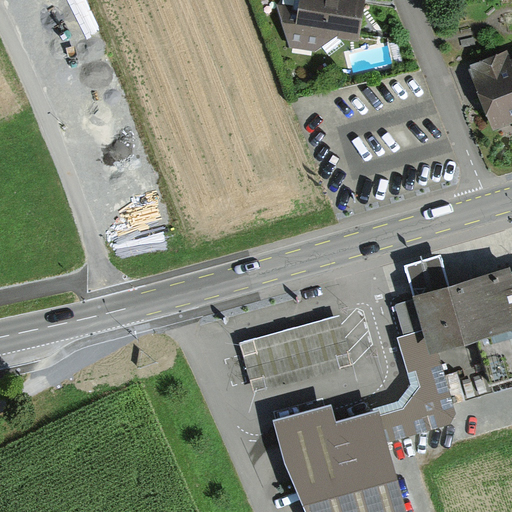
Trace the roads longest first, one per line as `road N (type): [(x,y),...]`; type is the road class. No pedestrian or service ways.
road 1 (secondary): [(115,311),(491,206)]
road 2 (residential): [(102,272),(29,73),(0,22)]
road 3 (residential): [(491,206),(408,0)]
